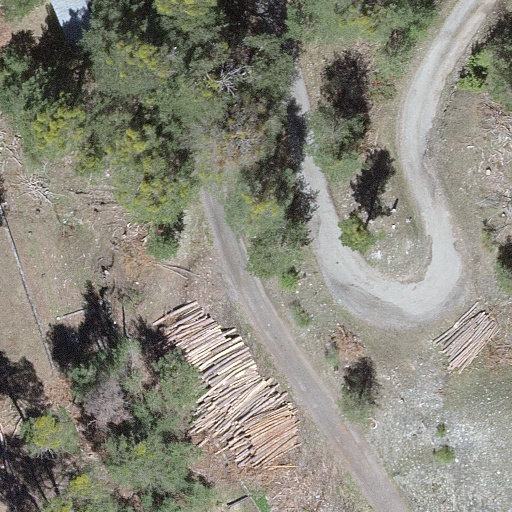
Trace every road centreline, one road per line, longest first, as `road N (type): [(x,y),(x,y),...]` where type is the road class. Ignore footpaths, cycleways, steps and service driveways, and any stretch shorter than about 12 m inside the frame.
road 1 (track): [(263,0),(308,227),(385,308),(425,295),(444,260),(407,134),(429,68),(475,0)]
road 2 (track): [(380,511),(310,403),(219,227),(166,0)]
